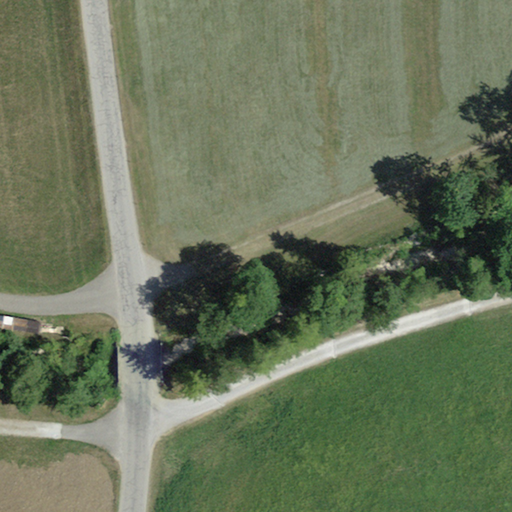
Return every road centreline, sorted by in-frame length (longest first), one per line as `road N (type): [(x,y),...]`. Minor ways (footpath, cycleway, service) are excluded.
road 1 (unclassified): [(93,0),(134,311),(139,417),(131,511)]
road 2 (track): [(511,291),(236,394),(139,417)]
